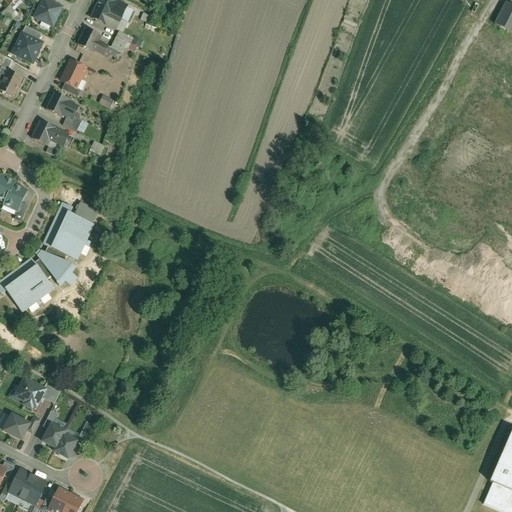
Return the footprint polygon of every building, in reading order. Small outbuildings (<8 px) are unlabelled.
[(42,0),(34,18),(54,28),(64,6),(56,2),(51,0),(42,0)] [(98,0),(90,17),(116,30),(128,5),(118,1),(118,0),(98,0)] [(511,5),(506,3),(495,25),(511,34),(511,5)] [(21,16),(9,7),(0,14),(0,15),(16,23),(21,16)] [(23,32),(40,40),(42,34),(26,26),(23,32)] [(85,29),(77,45),(93,53),(95,50),(104,54),(107,48),(98,43),(102,36),(85,29)] [(23,32),(22,31),(11,54),(34,65),(45,42),(40,40),(23,32)] [(2,67),(8,70),(13,61),(0,53),(0,67),(1,68),(2,67)] [(60,81),(75,89),(85,69),(70,61),(60,81)] [(8,70),(2,67),(1,68),(0,71),(0,90),(15,97),(24,78),(8,70)] [(54,95),(48,109),(72,120),(79,106),(54,95)] [(108,108),(110,100),(100,96),(97,104),(108,108)] [(69,135),(40,122),(33,138),(48,145),(50,141),(63,147),(69,135)] [(98,156),(103,146),(92,141),(88,150),(98,156)] [(9,179),(1,176),(0,177),(0,200),(5,203),(4,205),(18,211),(27,191),(21,188),(14,184),(15,182),(9,179)] [(7,291),(22,312),(53,289),(46,280),(51,276),(60,288),(66,282),(71,286),(78,279),(73,275),(78,268),(64,262),(67,256),(78,261),(95,225),(71,214),(74,209),(62,203),(43,245),(48,247),(46,253),(39,250),(35,253),(40,260),(35,263),(32,258),(0,281),(0,294),(1,295),(7,291)] [(14,397),(37,408),(47,388),(24,377),(14,397)] [(3,431),(21,440),(30,423),(12,414),(3,431)] [(57,448),(55,452),(61,456),(68,459),(78,440),(64,433),(66,430),(52,423),(43,441),(50,444),(57,448)] [(511,511),(511,430),(510,429),(488,482),(491,483),(482,503),(504,511),(511,511)] [(9,493),(36,505),(47,482),(42,479),(27,472),(20,469),(9,493)] [(84,498),(60,487),(57,493),(48,510),(52,511),(76,511),(81,504),(84,498)]
